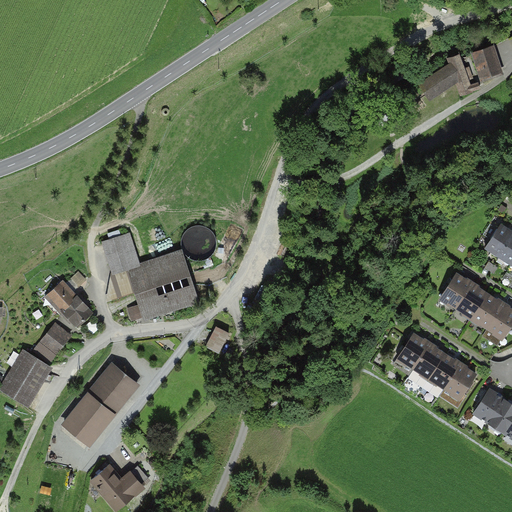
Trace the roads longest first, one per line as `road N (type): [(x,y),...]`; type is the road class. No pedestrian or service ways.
road 1 (residential): [(511,3),(427,30),(336,88),(301,121),(283,170)]
road 2 (unclassified): [(143,91),(91,244),(115,334)]
road 3 (primary): [(143,91),(282,0)]
road 4 (primary): [(0,169),(143,91)]
road 5 (track): [(402,141),(329,181),(280,179)]
